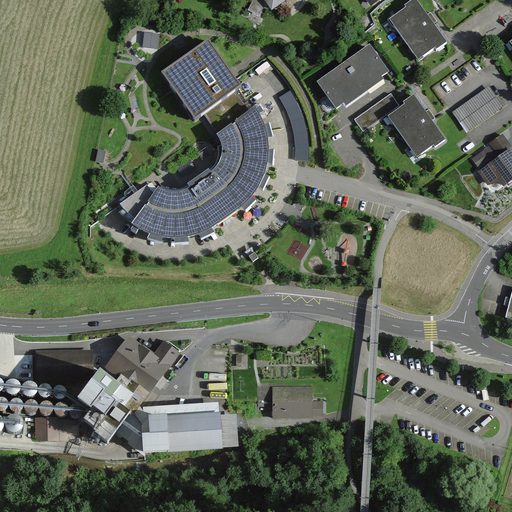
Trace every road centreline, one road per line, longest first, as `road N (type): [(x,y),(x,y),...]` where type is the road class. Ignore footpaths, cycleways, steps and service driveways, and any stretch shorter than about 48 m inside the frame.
road 1 (secondary): [(0,324),(56,326),(285,303),(459,333)]
road 2 (residential): [(495,250),(444,214),(284,171)]
